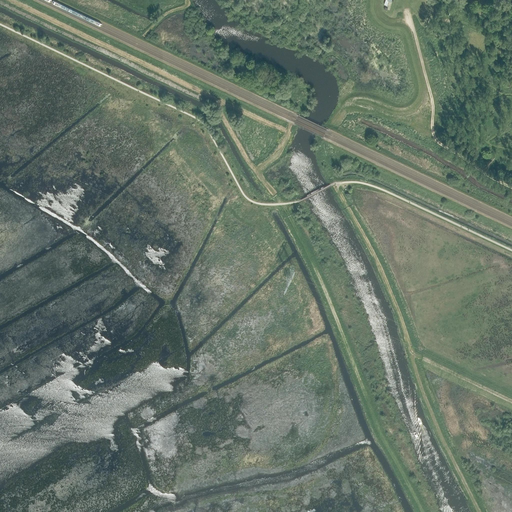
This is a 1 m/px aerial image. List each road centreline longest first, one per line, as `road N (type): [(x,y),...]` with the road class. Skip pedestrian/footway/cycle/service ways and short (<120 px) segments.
road 1 (track): [(479,511),(425,398),(390,291),(336,183)]
road 2 (track): [(403,0),(432,100),(432,135),(511,188)]
